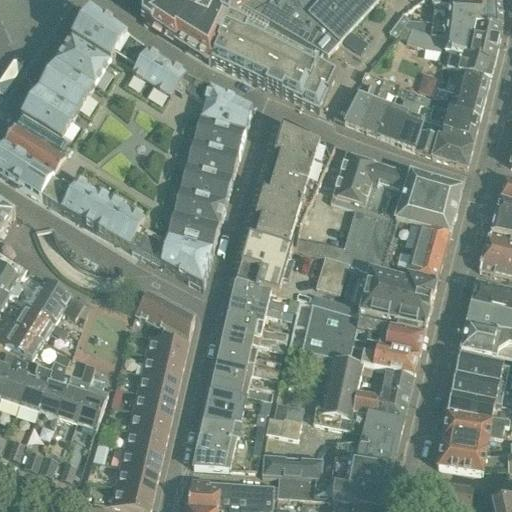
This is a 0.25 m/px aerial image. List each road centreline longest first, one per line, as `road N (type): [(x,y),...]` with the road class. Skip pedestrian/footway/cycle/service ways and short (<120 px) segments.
road 1 (residential): [(210,318),(273,110),(346,146),(480,189)]
road 2 (residential): [(407,511),(419,427),(480,189)]
road 3 (residential): [(165,511),(210,318)]
road 4 (residential): [(480,189),(511,59)]
